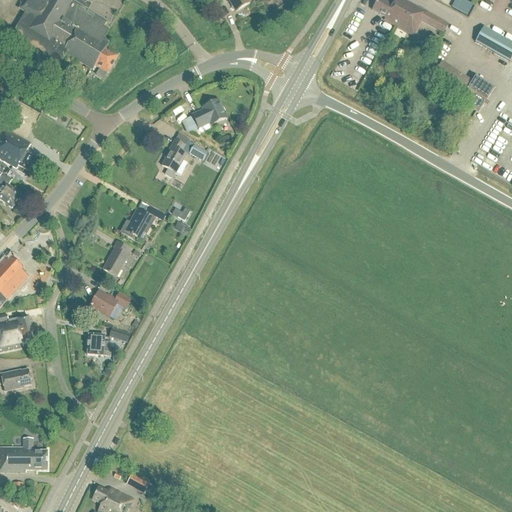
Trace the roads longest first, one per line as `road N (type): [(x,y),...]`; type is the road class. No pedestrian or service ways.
road 1 (primary): [(63,511),(238,190)]
road 2 (tertiary): [(511,205),(300,90)]
road 3 (unknown): [(416,0),(454,19),(498,83),(454,173)]
road 4 (unclassified): [(58,377),(48,314),(63,258),(45,208)]
road 5 (tertiary): [(106,128),(0,64)]
